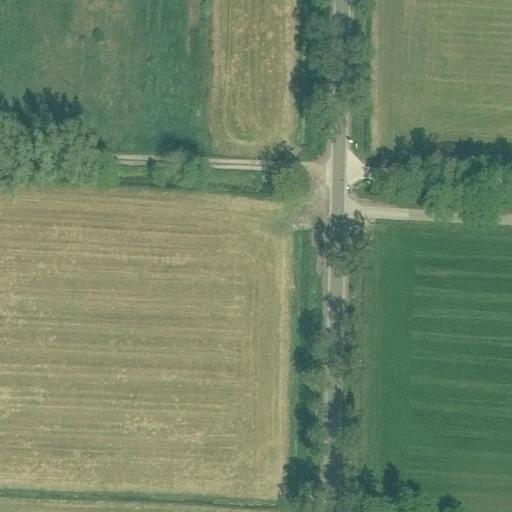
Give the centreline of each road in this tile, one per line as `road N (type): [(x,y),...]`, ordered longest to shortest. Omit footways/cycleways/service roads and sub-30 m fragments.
road 1 (unclassified): [(331,511),(341,0)]
road 2 (track): [(0,159),(337,171)]
road 3 (track): [(511,182),(337,171)]
road 4 (track): [(337,213),(511,222)]
